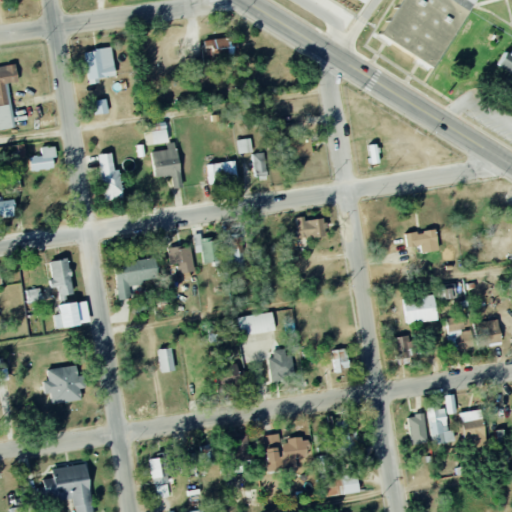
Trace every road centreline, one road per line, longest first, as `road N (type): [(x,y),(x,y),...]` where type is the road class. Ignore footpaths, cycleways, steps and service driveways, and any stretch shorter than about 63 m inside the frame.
road 1 (residential): [(133,511),(52,0)]
road 2 (residential): [(0,451),(511,375)]
road 3 (residential): [(0,245),(507,164)]
road 4 (residential): [(400,511),(329,89),(332,61)]
road 5 (secondary): [(511,167),(240,0)]
road 6 (residential): [(0,37),(225,0)]
